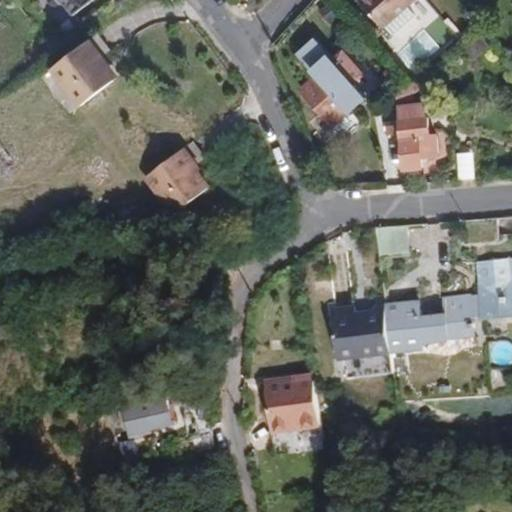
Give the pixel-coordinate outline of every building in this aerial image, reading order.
[(52,0),(70,24),(102,0),(52,0)] [(408,6),(414,0),(360,0),(361,0),(384,27),(385,26),(408,6)] [(394,36),(417,16),(408,6),(385,26),(394,36)] [(478,24),(471,18),(465,24),(471,30),(478,24)] [(111,49),(99,33),(90,40),(102,56),(111,49)] [(473,57),(488,44),(480,33),(464,46),(473,57)] [(317,39),(301,53),(320,74),(336,60),(317,39)] [(115,80),(99,59),(102,56),(90,40),(53,68),(82,105),(115,80)] [(368,98),(354,81),(363,74),(344,52),(336,60),(320,74),(303,89),(335,126),(353,110),(368,98)] [(415,94),(430,82),(423,74),(412,83),(415,94)] [(400,104),(416,102),(415,94),(412,83),(407,87),(399,94),(400,104)] [(439,153),(437,136),(435,133),(430,133),(429,116),(427,116),(426,101),(416,102),(400,104),(405,170),(423,168),(422,158),(437,156),(439,153)] [(207,156),(195,140),(185,147),(197,163),(207,156)] [(177,213),(212,186),(195,165),(197,163),(185,147),(148,176),(177,213)] [(501,240),(499,217),(480,219),(467,220),(469,243),(501,240)] [(411,256),(408,225),(379,227),(382,258),(411,256)] [(511,257),(479,261),(483,296),(486,314),(486,319),(511,315),(511,257)] [(472,297),(472,294),(447,296),(448,312),(424,315),(422,300),(387,303),(388,309),(393,351),(428,347),(427,341),(478,335),(474,315),(472,297)] [(387,303),(387,296),(378,298),(379,309),(379,310),(388,309),(387,303)] [(486,314),(483,296),(472,297),(474,315),(486,314)] [(393,351),(388,309),(379,310),(368,312),(368,314),(358,315),(358,312),(357,306),(334,309),(340,358),(346,358),(348,377),(395,371),(393,351)] [(324,440),(314,375),(293,379),(294,388),(267,392),(273,432),(275,447),(299,444),(324,440)] [(294,388),(293,379),(265,383),(267,392),(294,388)] [(152,423),(147,403),(107,413),(115,442),(135,438),(134,434),(132,428),(152,423)] [(134,434),(154,429),(152,423),(132,428),(134,434)] [(214,450),(210,430),(182,438),(187,457),(197,454),(214,450)] [(126,463),(122,446),(112,448),(116,466),(126,463)] [(129,473),(126,463),(116,466),(118,475),(129,473)]
